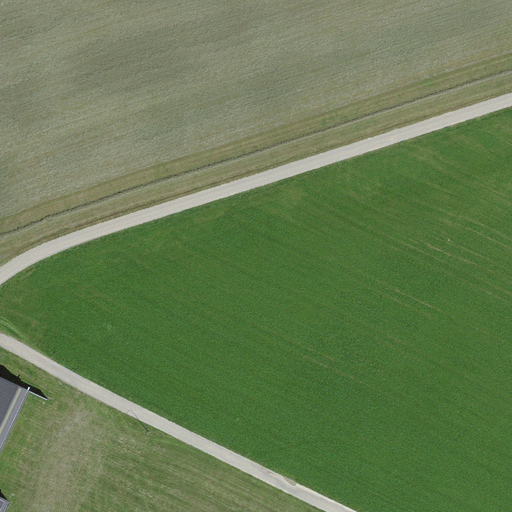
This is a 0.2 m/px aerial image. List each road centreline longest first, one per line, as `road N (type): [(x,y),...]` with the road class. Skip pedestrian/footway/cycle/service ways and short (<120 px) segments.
road 1 (track): [(0,278),(50,247),(511,100)]
road 2 (track): [(0,340),(344,511)]
